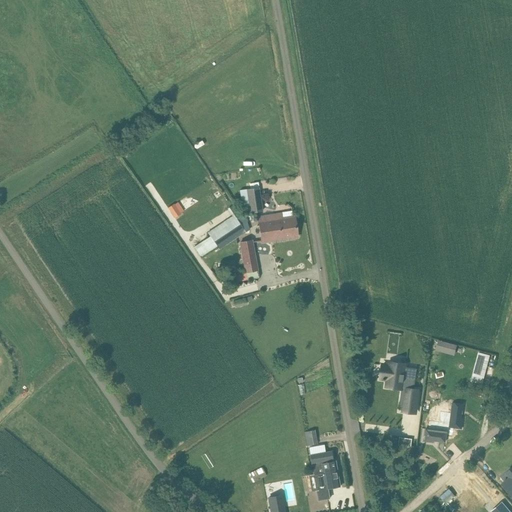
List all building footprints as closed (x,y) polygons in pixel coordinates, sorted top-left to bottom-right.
[(262,211),(259,187),(247,189),(250,213),(262,211)] [(175,204),(174,203),(168,208),(167,208),(168,209),(174,218),(181,213),(175,204)] [(273,214),(283,239),(297,236),(294,217),(282,219),(281,213),(273,214)] [(262,242),(283,239),(273,214),(258,217),(262,242)] [(236,219),(210,236),(195,246),(202,257),(217,247),(213,241),(239,223),(236,219)] [(251,240),(240,243),(245,272),(257,270),(251,240)] [(438,340),(436,350),(443,352),(445,342),(438,340)] [(476,363),(471,381),(482,385),(487,366),(476,363)] [(407,368),(408,366),(392,364),(391,367),(385,366),(383,380),(395,381),(394,388),(408,390),(407,402),(419,404),(420,391),(416,391),(419,370),(407,368)] [(426,428),(424,441),(433,442),(433,440),(445,442),(446,435),(446,433),(453,434),(454,428),(461,429),(463,418),(461,418),(463,404),(452,403),(451,413),(441,412),(440,422),(429,421),(428,429),(426,428)] [(316,430),(305,432),(306,439),(317,437),(316,430)] [(400,438),(399,445),(411,446),(412,439),(400,438)] [(325,445),(310,448),(315,475),(317,474),(320,490),(317,490),(319,499),(329,497),(328,489),(340,487),(336,461),(334,461),(332,452),(326,453),(325,445)] [(254,481),(265,475),(261,468),(250,473),(254,481)] [(511,468),(507,473),(510,477),(503,484),(511,494),(511,468)] [(272,493),(269,493),(271,511),(286,511),(284,497),(273,499),(272,493)] [(511,511),(501,501),(491,510),(492,511),(511,511)]
